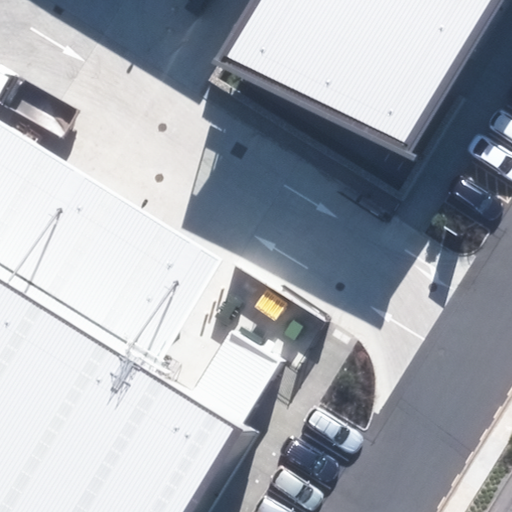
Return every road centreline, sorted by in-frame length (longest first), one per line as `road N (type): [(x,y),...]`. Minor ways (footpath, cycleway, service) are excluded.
road 1 (unknown): [(0,38),(504,357)]
road 2 (unknown): [(410,0),(511,65)]
